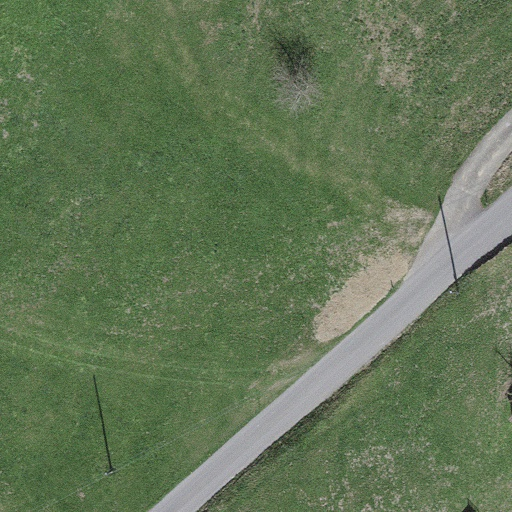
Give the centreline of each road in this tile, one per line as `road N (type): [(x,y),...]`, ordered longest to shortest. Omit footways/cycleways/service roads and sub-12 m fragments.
road 1 (unclassified): [(511,199),(161,511)]
road 2 (track): [(511,124),(472,164),(438,260)]
